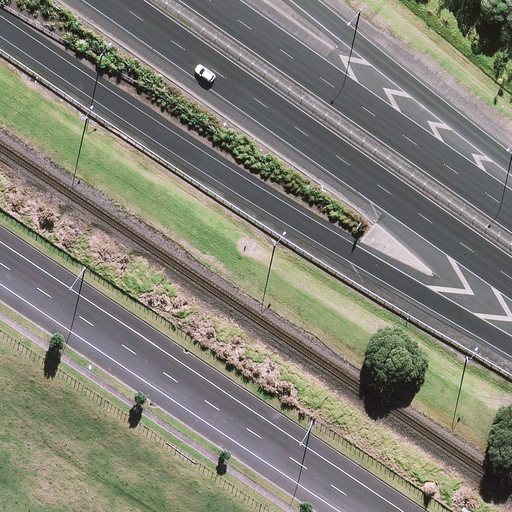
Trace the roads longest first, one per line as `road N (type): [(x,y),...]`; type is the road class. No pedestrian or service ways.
road 1 (motorway): [(511,331),(0,9)]
road 2 (motorway): [(511,277),(117,0)]
road 3 (residential): [(369,511),(0,264)]
road 4 (motorway): [(211,0),(511,207)]
road 5 (motorway): [(293,0),(511,188)]
